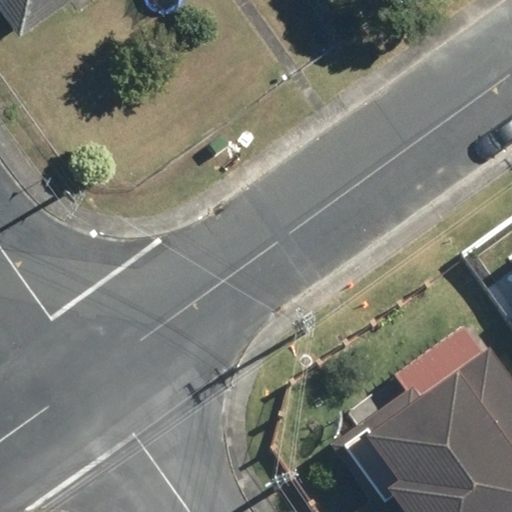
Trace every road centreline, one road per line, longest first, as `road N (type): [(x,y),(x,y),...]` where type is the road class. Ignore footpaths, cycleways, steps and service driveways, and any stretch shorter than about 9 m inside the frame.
road 1 (residential): [(94,372),(511,65)]
road 2 (residential): [(94,372),(193,511)]
road 3 (residential): [(0,246),(94,372)]
